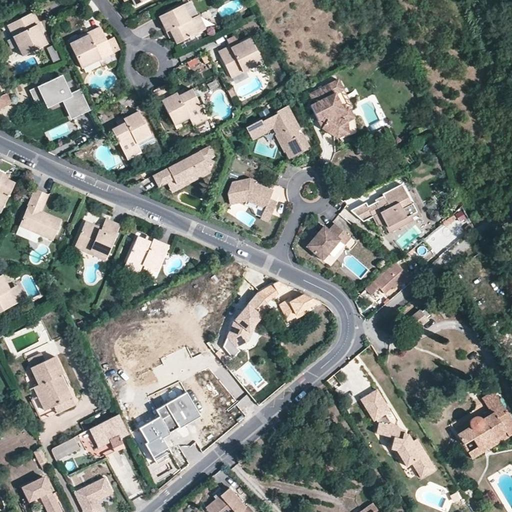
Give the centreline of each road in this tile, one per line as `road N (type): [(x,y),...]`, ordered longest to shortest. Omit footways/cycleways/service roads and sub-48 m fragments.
road 1 (residential): [(0,144),(273,265)]
road 2 (residential): [(150,511),(345,347),(350,329)]
